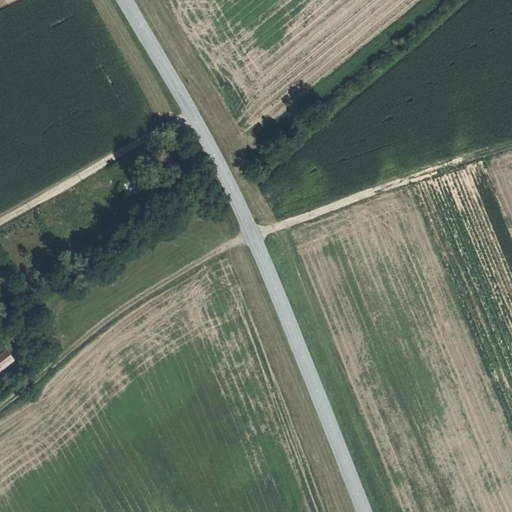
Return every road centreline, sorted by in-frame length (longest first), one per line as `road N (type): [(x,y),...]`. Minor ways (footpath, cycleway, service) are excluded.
road 1 (tertiary): [(125,0),(251,230),(364,511)]
road 2 (track): [(251,230),(119,311),(0,407)]
road 3 (track): [(511,147),(254,237)]
road 4 (track): [(0,219),(193,113)]
